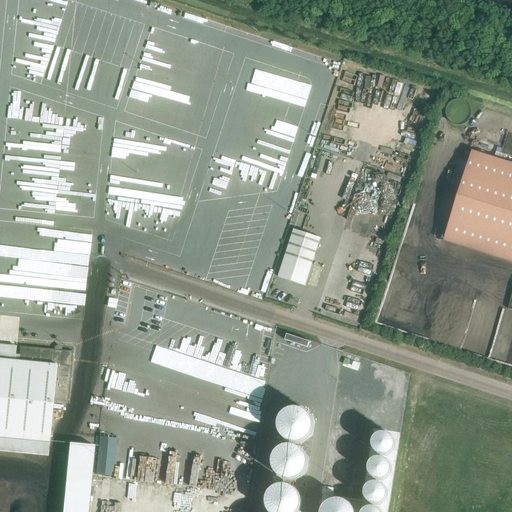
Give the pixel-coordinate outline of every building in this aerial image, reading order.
[(446,111),(446,113),(446,115),(446,117),(447,119),(448,120),(450,122),(452,123),(453,124),(455,125),(457,125),(459,125),(461,125),(463,124),(465,123),(467,122),(468,121),(469,119),(470,117),(471,115),(471,113),(471,111),(471,109),(470,107),(469,106),(468,104),(467,103),(465,101),(463,100),(461,100),(460,99),(457,99),(455,100),(454,100),(452,101),(450,102),(449,104),(447,105),(447,107),(446,109),(446,111)] [(511,163),(472,150),(443,239),(511,261),(511,163)] [(321,238),(294,229),(278,277),(305,286),(321,238)] [(310,342),(287,334),(285,340),(308,348),(310,342)] [(67,402),(72,351),(20,346),(18,361),(0,359),(0,437),(48,442),(47,456),(53,400),(67,402)] [(280,439),(287,442),(285,447),(277,455),(277,457),(278,466),(278,465),(280,474),(284,478),(291,480),(298,479),(305,472),(307,467),(304,441),(304,439),(310,433),(310,428),(312,422),(311,418),(304,410),(292,406),(281,407),(275,414),(272,420),(274,433),(280,439)] [(87,511),(94,446),(69,443),(62,511),(87,511)]
